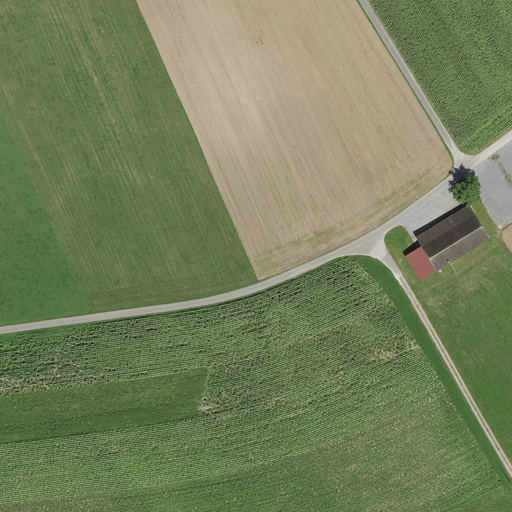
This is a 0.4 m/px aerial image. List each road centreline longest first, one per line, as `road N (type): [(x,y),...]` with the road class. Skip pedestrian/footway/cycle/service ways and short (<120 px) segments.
road 1 (track): [(0,330),(243,292),(374,236)]
road 2 (track): [(374,236),(511,469)]
road 3 (track): [(466,168),(362,0)]
road 4 (track): [(511,134),(374,236)]
